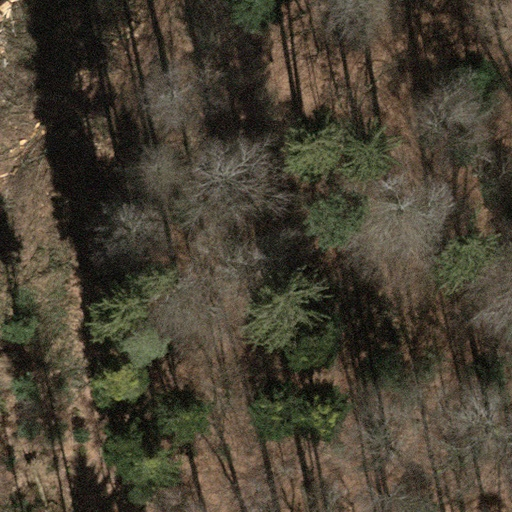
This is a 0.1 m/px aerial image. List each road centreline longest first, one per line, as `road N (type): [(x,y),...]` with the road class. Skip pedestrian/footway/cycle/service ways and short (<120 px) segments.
road 1 (motorway): [(144,0),(179,511)]
road 2 (motorway): [(402,511),(384,0)]
